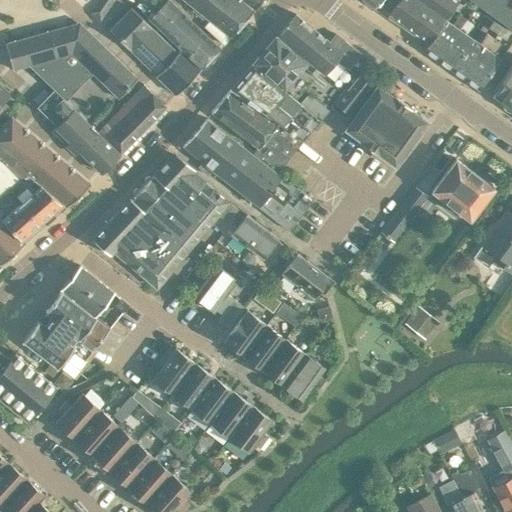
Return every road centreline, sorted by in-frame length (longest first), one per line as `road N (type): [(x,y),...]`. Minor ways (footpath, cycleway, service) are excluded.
road 1 (residential): [(63,240),(287,0)]
road 2 (residential): [(511,135),(312,0)]
road 3 (residential): [(298,420),(164,313)]
road 4 (residential): [(164,313),(63,240)]
